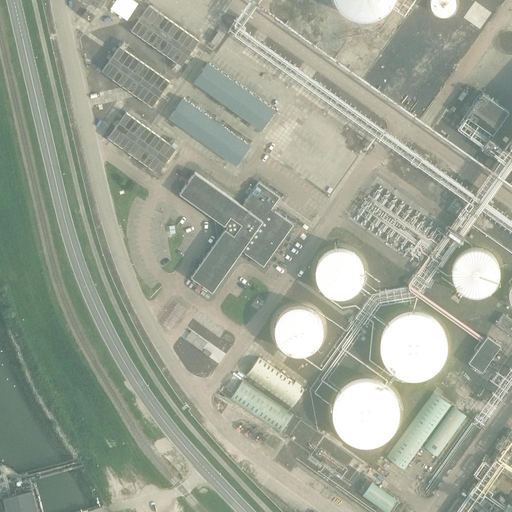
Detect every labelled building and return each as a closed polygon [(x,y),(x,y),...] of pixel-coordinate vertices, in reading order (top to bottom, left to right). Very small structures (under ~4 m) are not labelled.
[(334,0),(340,11),(353,19),(368,21),(382,16),(393,6),(395,0),(334,0)] [(458,6),(459,3),(458,0),(434,0),(434,3),(434,6),(435,8),(437,11),(439,12),(441,14),(443,15),(446,15),(449,15),(452,14),(454,13),(456,11),(457,8),(458,6)] [(148,5),(130,31),(180,66),(198,41),(148,5)] [(86,20),(91,13),(87,10),(82,17),(86,20)] [(119,45),(102,72),(154,106),(171,79),(119,45)] [(208,64),(194,85),(261,131),(275,110),(208,64)] [(467,116),(493,133),(510,110),(487,95),(484,100),(480,98),(467,116)] [(183,99),(168,120),(235,166),(250,145),(183,99)] [(126,112),(108,138),(158,173),(176,148),(126,112)] [(242,205),(196,173),(181,194),(227,226),(191,278),(213,293),(242,250),(264,266),(293,224),(271,209),(280,197),(258,182),(242,205)] [(444,270),(447,284),(456,294),(471,299),(486,295),(496,283),(498,265),(493,254),(480,246),(465,245),(451,254),(444,270)] [(315,277),(318,291),(327,301),(342,306),(357,302),(367,290),(369,273),(364,261),(351,253),(336,252),(322,261),(315,277)] [(272,328),(275,342),(283,351),(298,356),(314,352),(324,341),(326,323),(321,312),(308,303),(293,303),(278,311),(272,328)] [(383,372),(398,382),(416,384),(433,377),(445,363),(449,345),(445,327),(432,314),(415,308),(397,310),(382,321),(374,337),(374,356),(383,372)] [(511,335),(511,319),(504,313),(496,324),(511,335)] [(482,371),(500,345),(487,336),(468,362),(482,371)] [(247,375),(293,407),(306,388),(260,357),(247,375)] [(331,438),(346,448),(365,450),(379,445),(392,433),(398,410),(393,394),(379,379),(364,375),(348,376),(332,386),(323,400),(322,419),(331,438)] [(243,381),(230,400),(280,434),(293,415),(243,381)] [(434,392),(387,457),(404,470),(451,405),(434,392)] [(454,406),(424,447),(437,456),(466,416),(454,406)] [(21,477),(16,478),(15,479),(14,479),(17,487),(23,486),(21,477)] [(371,483),(362,496),(384,511),(385,511),(395,499),(371,483)] [(25,492),(4,497),(7,511),(37,511),(31,488),(24,489),(25,492)]
